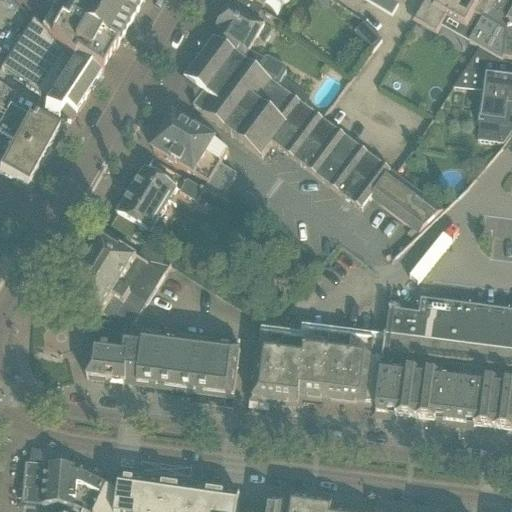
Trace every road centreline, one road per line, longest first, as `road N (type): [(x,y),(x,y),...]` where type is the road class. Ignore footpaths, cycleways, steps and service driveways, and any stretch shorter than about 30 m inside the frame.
road 1 (tertiary): [(19,424),(66,447),(511,506)]
road 2 (tertiary): [(511,472),(100,421),(42,404)]
road 3 (tertiary): [(45,230),(181,0)]
